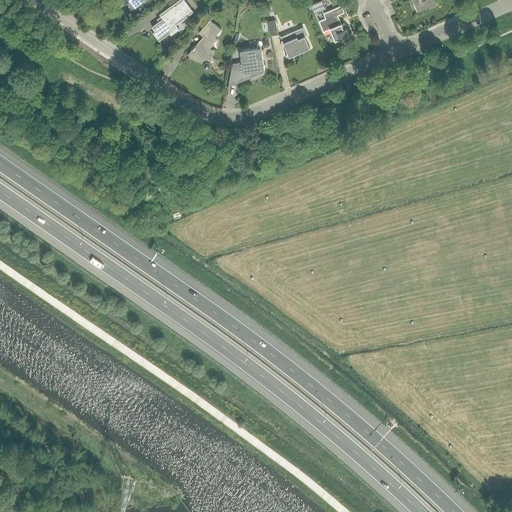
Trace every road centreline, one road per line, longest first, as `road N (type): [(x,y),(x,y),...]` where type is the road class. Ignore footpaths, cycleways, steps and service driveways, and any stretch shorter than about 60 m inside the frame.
road 1 (motorway): [(452,511),(319,393),(0,165)]
road 2 (motorway): [(0,192),(248,368),(419,511)]
road 3 (tertiary): [(396,54),(250,120),(220,121),(189,109),(30,0)]
road 4 (tertiary): [(511,5),(396,54)]
